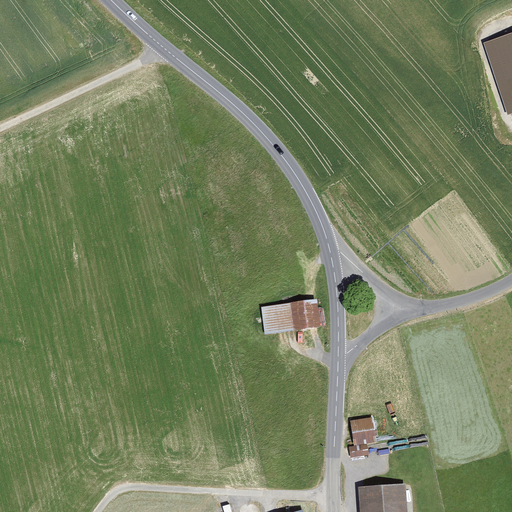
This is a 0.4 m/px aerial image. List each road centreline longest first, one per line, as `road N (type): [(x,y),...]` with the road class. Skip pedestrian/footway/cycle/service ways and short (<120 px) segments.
road 1 (tertiary): [(326,237),(272,143),(111,0)]
road 2 (track): [(332,496),(138,488),(111,495),(97,511)]
road 3 (track): [(0,128),(166,49)]
road 4 (tertiary): [(333,511),(337,360)]
road 5 (tertiary): [(337,360),(326,237)]
